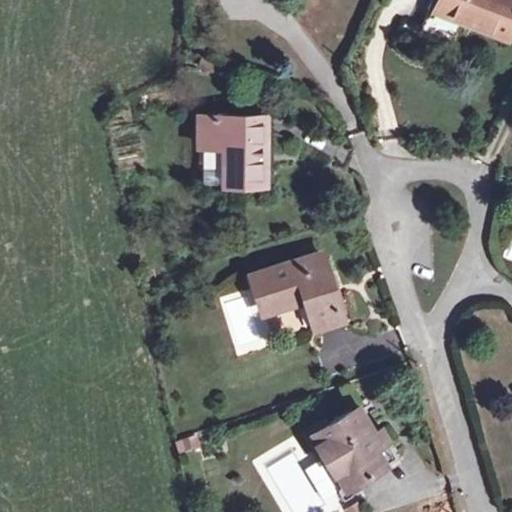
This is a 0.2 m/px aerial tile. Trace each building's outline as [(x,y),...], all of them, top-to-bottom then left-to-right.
[(511,0),(438,0),(435,9),(429,7),(420,29),(449,40),(459,13),(508,32),(511,19),(511,0)] [(213,59),(202,55),(199,65),(210,69),(213,59)] [(198,115),(197,144),(205,144),(223,144),(223,165),(223,182),(259,182),(260,116),(198,115)] [(260,116),(259,182),(267,182),(268,116),(260,116)] [(223,144),(205,144),(205,165),(223,165),(223,144)] [(320,253),(251,274),(262,310),(305,297),(314,326),(340,318),(320,253)] [(358,404),(312,431),(319,443),(313,447),(318,457),(325,453),(343,484),(337,488),(343,497),(351,493),(347,486),(397,456),(380,427),(373,430),(358,404)] [(180,452),(201,445),(197,433),(176,439),(180,452)] [(325,453),(318,457),(337,488),(343,484),(325,453)]
